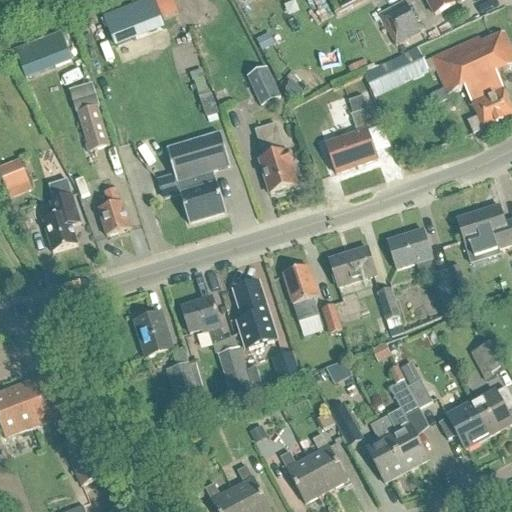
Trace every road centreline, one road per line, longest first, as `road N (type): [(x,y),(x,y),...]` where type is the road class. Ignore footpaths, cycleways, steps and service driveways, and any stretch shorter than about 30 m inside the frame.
road 1 (residential): [(0,322),(376,207),(511,155)]
road 2 (track): [(56,305),(151,511)]
